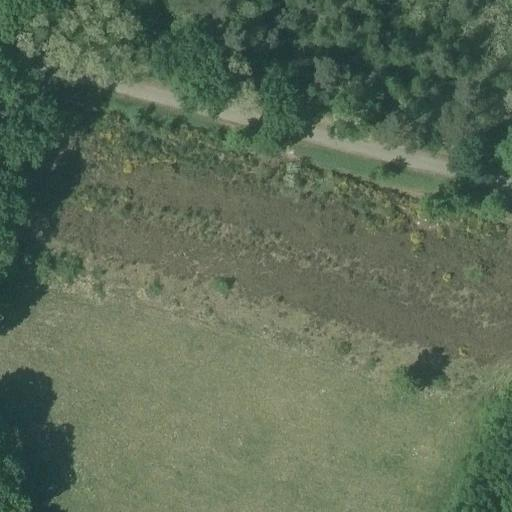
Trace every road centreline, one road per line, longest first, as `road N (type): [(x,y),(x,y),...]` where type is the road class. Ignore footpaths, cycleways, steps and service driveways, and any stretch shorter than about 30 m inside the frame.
road 1 (unclassified): [(511,186),(0,65)]
road 2 (track): [(283,0),(251,125),(260,158),(288,175),(511,236)]
